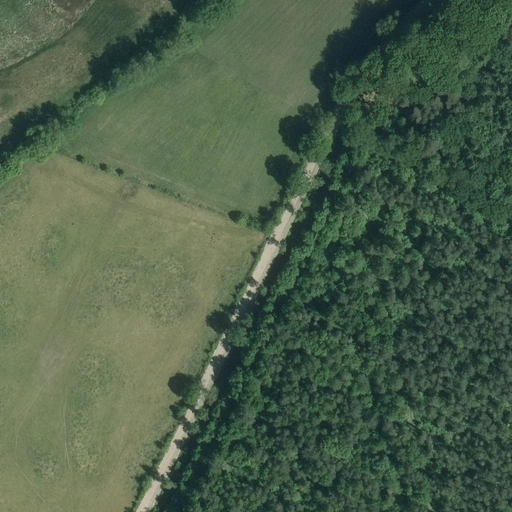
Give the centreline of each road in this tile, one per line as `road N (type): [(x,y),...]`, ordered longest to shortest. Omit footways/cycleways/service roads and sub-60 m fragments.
road 1 (track): [(141,511),(342,105),(430,0)]
road 2 (track): [(330,127),(511,225)]
